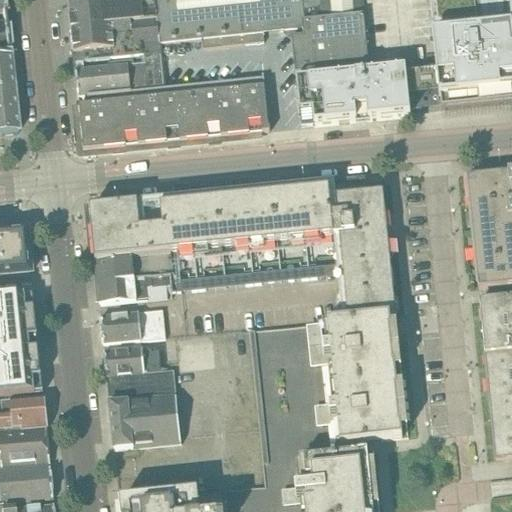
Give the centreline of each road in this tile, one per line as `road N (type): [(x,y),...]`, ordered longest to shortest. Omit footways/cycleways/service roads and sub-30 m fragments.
road 1 (residential): [(53,182),(430,146)]
road 2 (residential): [(87,511),(53,182)]
road 3 (residential): [(461,435),(430,146)]
road 4 (residential): [(53,182),(35,0)]
